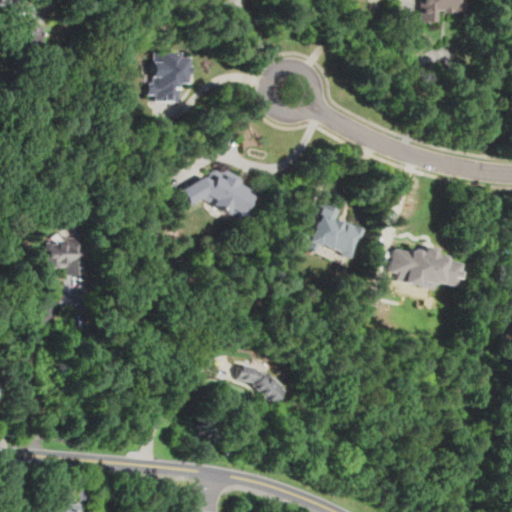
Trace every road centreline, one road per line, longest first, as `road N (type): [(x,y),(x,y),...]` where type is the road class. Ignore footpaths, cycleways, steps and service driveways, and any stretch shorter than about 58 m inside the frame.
road 1 (tertiary): [(0,451),(218,472),(337,511)]
road 2 (residential): [(511,174),(397,149),(311,103)]
road 3 (residential): [(311,103),(315,88),(303,69),(288,66),(270,79),(272,102),(283,111),(311,103)]
